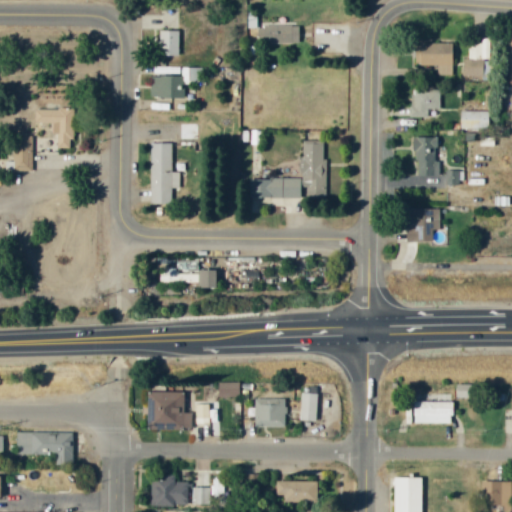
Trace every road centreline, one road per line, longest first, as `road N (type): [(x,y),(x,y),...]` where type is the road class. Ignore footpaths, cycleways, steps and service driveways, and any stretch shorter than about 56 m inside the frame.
road 1 (residential): [(511,456),(120,452)]
road 2 (tertiary): [(367,330),(371,59),(380,21)]
road 3 (residential): [(370,238),(163,239),(134,228)]
road 4 (residential): [(134,228),(127,216),(123,29)]
road 5 (trunk): [(200,336),(0,342)]
road 6 (tertiary): [(365,511),(367,330)]
road 7 (trunk): [(511,328),(367,330)]
road 8 (tertiary): [(380,21),(410,3),(511,8)]
road 9 (residential): [(123,29),(95,16),(0,15)]
